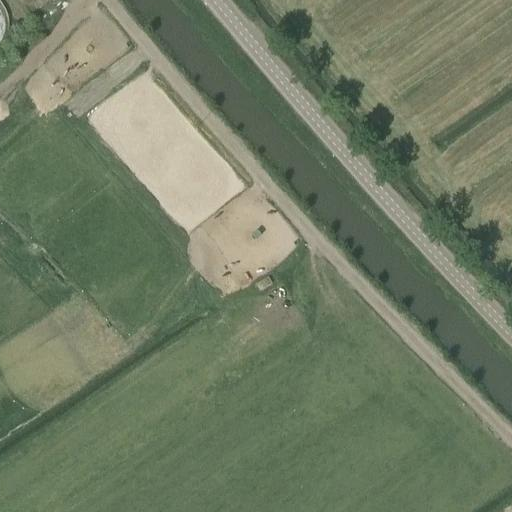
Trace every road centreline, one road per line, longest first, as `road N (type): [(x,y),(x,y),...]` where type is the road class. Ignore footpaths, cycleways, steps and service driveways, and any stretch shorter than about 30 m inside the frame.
road 1 (track): [(102,0),(317,244),(511,443)]
road 2 (tertiary): [(511,334),(211,0)]
road 3 (track): [(86,0),(0,87)]
